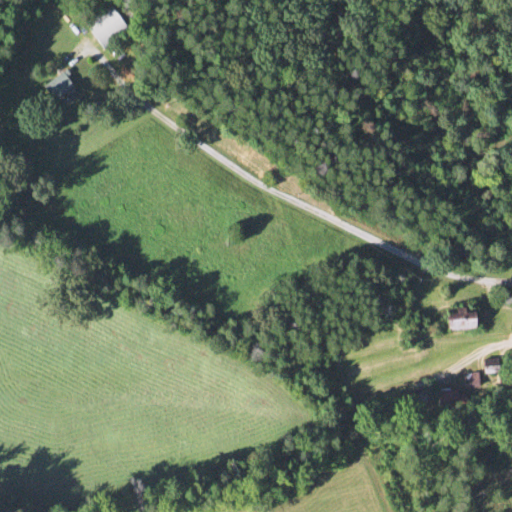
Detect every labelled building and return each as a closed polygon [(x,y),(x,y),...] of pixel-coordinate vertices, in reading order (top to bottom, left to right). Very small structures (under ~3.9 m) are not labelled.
[(126,34),(108,8),(82,26),(100,51),(126,34)] [(51,105),(71,90),(59,74),(39,89),(51,105)] [(443,310),(443,331),(471,331),(471,310),(443,310)] [(482,375),(495,375),(495,361),(482,361),(482,375)] [(476,389),(476,374),(462,374),(462,389),(476,389)] [(511,375),(498,375),(498,386),(511,386),(511,375)] [(435,392),(435,406),(464,406),(464,392),(435,392)]
